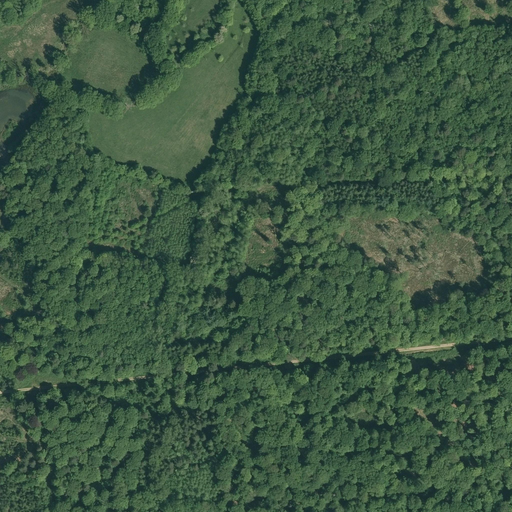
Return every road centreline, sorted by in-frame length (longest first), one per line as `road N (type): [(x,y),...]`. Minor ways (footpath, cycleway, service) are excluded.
road 1 (track): [(511,338),(0,391)]
road 2 (track): [(327,183),(511,169)]
road 3 (track): [(303,511),(290,361)]
road 4 (track): [(35,388),(52,313),(0,275)]
road 5 (track): [(56,511),(35,388)]
